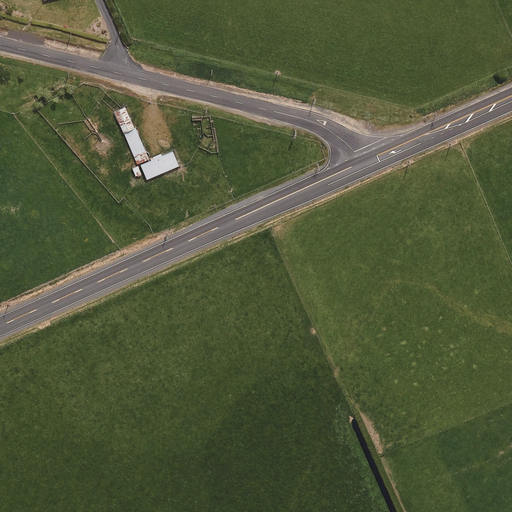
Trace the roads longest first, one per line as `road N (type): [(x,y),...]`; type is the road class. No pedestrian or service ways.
road 1 (secondary): [(361,162),(0,325)]
road 2 (tertiary): [(0,43),(308,120),(361,162)]
road 3 (secondary): [(511,96),(361,162)]
